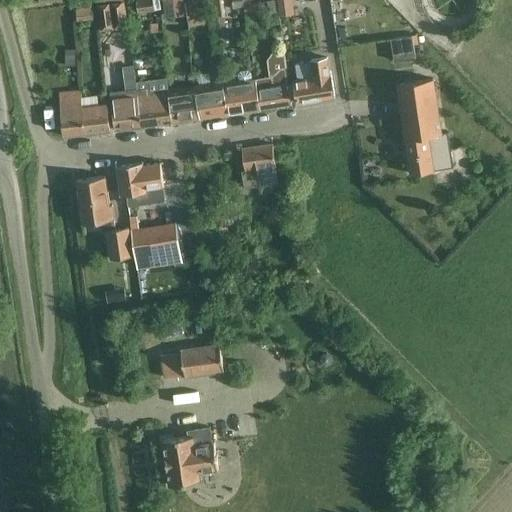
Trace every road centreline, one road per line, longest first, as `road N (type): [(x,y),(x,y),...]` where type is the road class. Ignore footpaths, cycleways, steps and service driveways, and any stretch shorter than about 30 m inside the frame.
road 1 (residential): [(348,114),(55,159)]
road 2 (unclassified): [(38,387),(2,155)]
road 3 (residential): [(38,387),(48,348),(41,196),(55,159)]
road 4 (residential): [(55,159),(38,141),(0,11)]
road 5 (unclassified): [(58,511),(38,387)]
